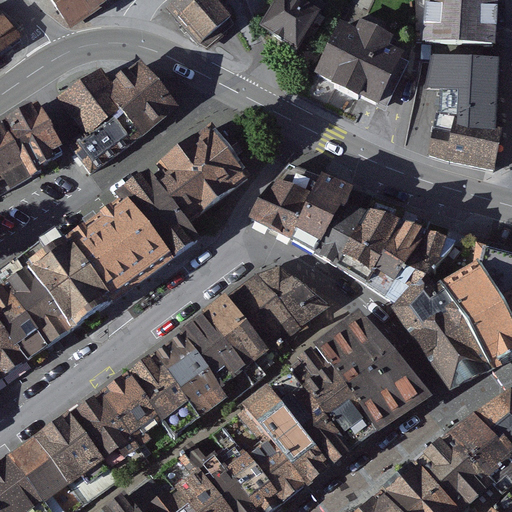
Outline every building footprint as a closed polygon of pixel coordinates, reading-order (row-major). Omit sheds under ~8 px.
[(52,0),(69,26),(110,0),(52,0)] [(234,25),(215,0),(179,0),(170,7),(202,49),(234,25)] [(300,52),(324,15),(299,0),(280,0),(263,29),(300,52)] [(418,0),(415,44),(487,50),(491,50),(495,0),(418,0)] [(0,57),(20,42),(0,17),(0,57)] [(407,54),(344,24),(317,80),(379,110),(407,54)] [(447,120),(495,129),(499,67),(427,62),(419,94),(432,95),(431,118),(447,120)] [(137,72),(113,90),(107,94),(142,140),(179,112),(137,72)] [(86,181),(142,140),(107,94),(113,90),(102,74),(44,113),(70,158),(86,181)] [(37,177),(70,158),(44,113),(11,132),(37,177)] [(428,157),(490,173),(501,131),(495,129),(447,120),(446,137),(431,134),(428,157)] [(252,181),(212,126),(155,168),(158,173),(194,228),(252,181)] [(0,189),(4,196),(37,177),(11,132),(0,138),(0,189)] [(322,259),(340,211),(345,192),(290,169),(253,223),(322,259)] [(204,244),(194,228),(158,173),(123,195),(126,200),(173,266),(204,244)] [(123,304),(173,266),(126,200),(76,233),(80,238),(123,304)] [(322,259),(372,291),(393,258),(408,232),(340,211),(322,259)] [(461,249),(408,232),(393,258),(434,282),(461,249)] [(72,339),(123,304),(80,238),(31,271),(72,339)] [(372,291),(402,311),(426,289),(434,282),(393,258),(372,291)] [(511,367),(511,301),(489,267),(447,290),(460,313),(495,378),(511,367)] [(0,319),(30,368),(72,339),(31,271),(0,294),(0,319)] [(262,276),(234,296),(274,354),(329,314),(303,284),(280,272),(262,276)] [(397,316),(417,339),(449,320),(426,289),(402,311),(397,316)] [(234,296),(185,334),(226,390),(274,354),(234,296)] [(455,399),(495,378),(460,313),(449,320),(417,339),(455,399)] [(386,436),(436,405),(362,315),(317,352),(386,436)] [(0,390),(30,368),(0,319),(0,390)] [(185,334),(130,373),(166,422),(169,427),(194,409),(204,423),(234,401),(226,390),(185,334)] [(386,436),(317,352),(278,387),(345,469),(386,436)] [(130,373),(99,395),(135,447),(166,422),(130,373)] [(304,502),(345,469),(278,387),(238,419),(304,502)] [(99,395),(71,415),(108,468),(135,447),(99,395)] [(511,397),(480,419),(511,454),(511,397)] [(71,415),(5,464),(41,511),(47,511),(108,468),(71,415)] [(287,511),(304,502),(238,419),(204,445),(258,511),(287,511)] [(511,495),(511,454),(480,419),(452,441),(508,499),(511,495)] [(483,511),(508,499),(452,441),(424,466),(466,511),(483,511)] [(189,511),(258,511),(204,445),(162,479),(189,511)] [(41,511),(5,464),(0,467),(0,511),(41,511)] [(466,511),(424,466),(390,497),(402,511),(466,511)] [(139,511),(189,511),(162,479),(132,503),(139,511)] [(402,511),(390,497),(370,511),(402,511)] [(139,511),(132,503),(119,511),(139,511)]
